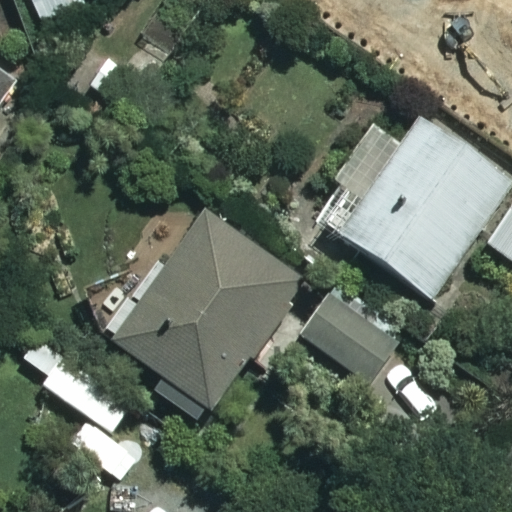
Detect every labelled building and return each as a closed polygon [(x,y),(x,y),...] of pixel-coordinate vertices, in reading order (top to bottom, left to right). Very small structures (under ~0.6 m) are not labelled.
[(88,13),(82,0),(25,0),(42,34),(88,13)] [(187,9),(175,0),(123,0),(64,83),(110,116),(187,9)] [(511,80),(511,0),(401,0),(387,20),(442,59),(454,42),(510,83),(511,80)] [(0,105),(9,93),(0,85),(0,105)] [(400,156),(370,135),(331,192),(349,204),(324,241),(427,311),(509,191),(418,129),(400,156)] [(511,214),(485,256),(511,273),(511,214)] [(205,221),(107,353),(159,391),(152,401),(195,434),(301,292),(205,221)] [(399,332),(333,291),(298,347),(364,388),(399,332)]
